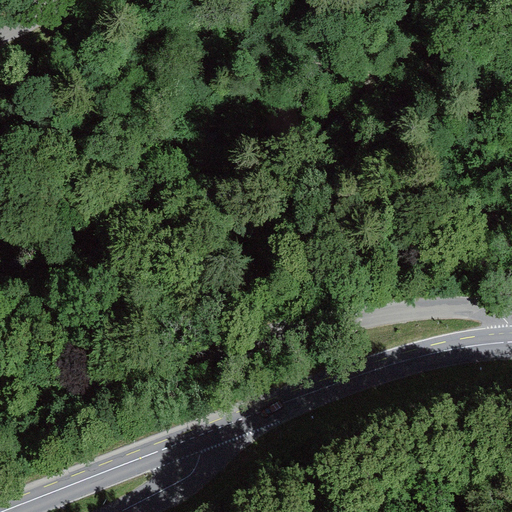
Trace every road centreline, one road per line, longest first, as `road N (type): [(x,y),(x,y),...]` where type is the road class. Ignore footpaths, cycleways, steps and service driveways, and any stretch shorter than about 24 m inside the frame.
road 1 (unclassified): [(511,328),(494,310),(474,306),(351,317),(103,394),(0,404)]
road 2 (tertiary): [(511,342),(405,361),(195,436)]
road 3 (tertiary): [(195,436),(3,511)]
road 4 (tertiary): [(120,511),(190,474),(199,456),(195,436)]
